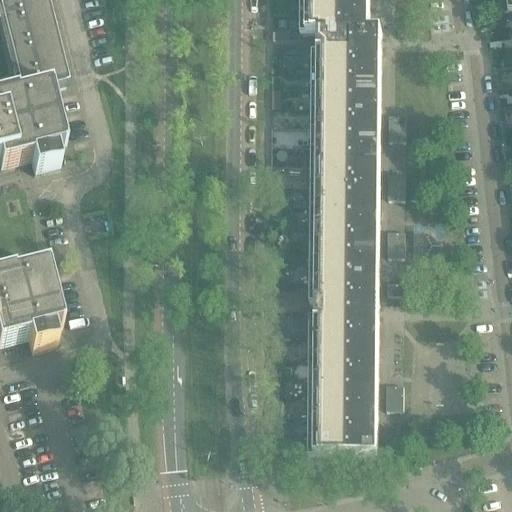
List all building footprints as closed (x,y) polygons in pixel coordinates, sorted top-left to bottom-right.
[(300,37),(318,37),(318,55),(312,55),(310,307),(316,307),(316,325),(310,325),(308,461),(352,461),(378,462),(379,316),(380,165),(382,37),(370,37),(369,0),(300,0),(300,36),(300,37)] [(0,171),(0,172),(1,174),(31,166),(34,179),(59,172),(56,158),(62,156),(64,155),(49,95),(65,91),(67,90),(45,1),(42,1),(0,11),(0,18),(2,27),(3,29),(21,102),(15,103),(15,101),(0,104),(0,171)] [(300,36),(287,35),(287,44),(300,44),(300,37),(300,36)] [(500,45),(489,46),(490,54),(501,53),(500,45)] [(280,94),(272,94),(272,113),(280,113),(280,94)] [(389,121),(388,146),(406,146),(406,121),(389,121)] [(284,169),(271,169),(271,180),(284,180),(284,169)] [(388,179),(388,205),(405,205),(405,180),(388,179)] [(279,191),(271,191),(271,201),(279,201),(279,191)] [(388,237),(387,262),(405,262),(405,237),(388,237)] [(0,352),(28,345),(32,357),(57,351),(53,336),(59,335),(59,334),(61,334),(46,274),(44,274),(13,282),(12,279),(0,282),(0,352)] [(387,288),(387,301),(404,301),(404,288),(387,288)] [(278,345),(271,345),(271,358),(285,357),(284,344),(278,345)] [(386,390),(386,416),(403,416),(403,391),(386,390)] [(386,441),(385,454),(403,454),(403,441),(386,441)]
